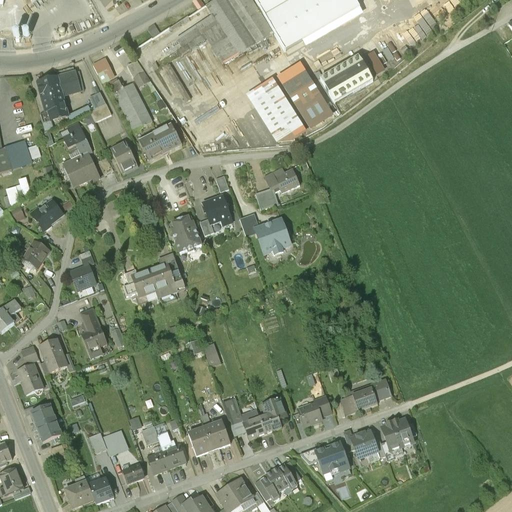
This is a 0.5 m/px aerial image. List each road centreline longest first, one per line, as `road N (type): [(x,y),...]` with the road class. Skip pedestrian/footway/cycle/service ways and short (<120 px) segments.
road 1 (residential): [(0,368),(49,323),(70,240),(92,209),(168,177),(318,144),(511,19)]
road 2 (residential): [(412,408),(131,511)]
road 3 (unclassified): [(174,0),(81,47),(0,64)]
road 4 (tertiary): [(0,380),(53,511)]
